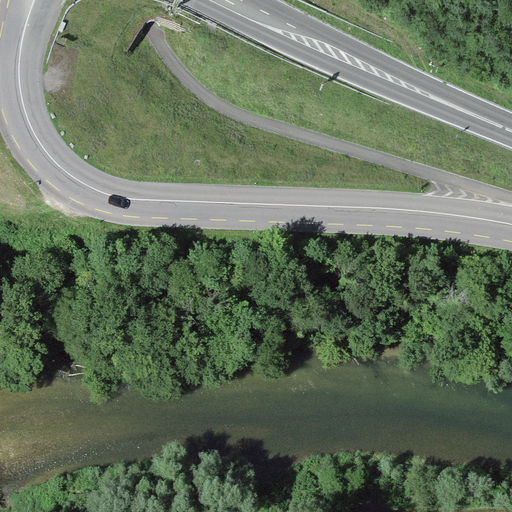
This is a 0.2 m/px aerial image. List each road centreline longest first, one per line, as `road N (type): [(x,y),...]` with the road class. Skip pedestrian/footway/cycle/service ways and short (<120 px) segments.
road 1 (primary): [(511,225),(139,202),(79,185),(42,154),(19,105),(16,52),(33,0)]
road 2 (trunk): [(227,0),(511,130)]
